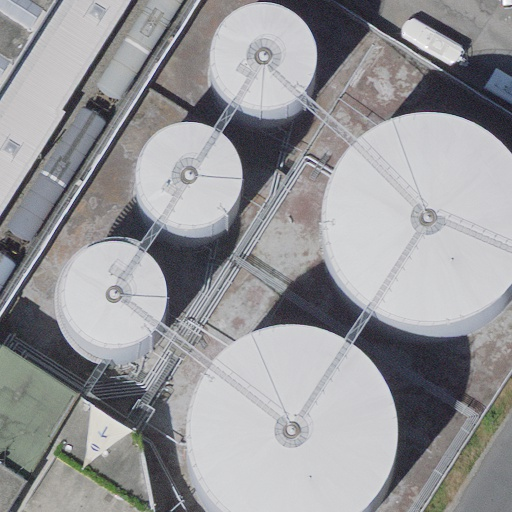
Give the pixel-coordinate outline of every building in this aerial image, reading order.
[(0,0),(0,137),(88,0),(0,0)] [(313,97),(317,79),(315,62),(307,47),(295,34),(280,26),(263,24),(246,26),(231,35),(219,47),(211,63),(210,81),(214,98),(223,113),(238,124),(255,130),(273,130),(290,124),(304,112),(313,97)] [(369,318),(402,334),(436,337),(469,330),(499,313),(511,298),(511,163),(509,159),(482,138),(450,126),(414,126),(380,138),(352,160),(332,190),(324,225),(328,260),(344,293),(369,318)] [(242,213),(246,196),(244,178),(237,163),(225,150),(209,142),(192,140),(175,142),(160,151),(148,163),(141,179),(139,197),(143,214),(153,229),(167,240),(184,246),(202,246),(219,240),(233,228),(242,213)] [(163,330),(167,313),(165,296),(158,280),(146,268),(130,260),(113,257),(96,260),(81,268),(69,280),(62,296),(60,314),(64,331),(74,347),(88,358),(105,363),(123,363),(140,357),(154,346),(163,330)] [(205,511),(375,511),(376,511),(395,478),(401,441),(395,403),(376,370),(347,346),(312,332),(277,331),(243,340),(214,360),(192,388),(181,421),(180,456),(190,489),(205,511)] [(0,343),(0,511),(5,511),(82,396),(0,343)]
